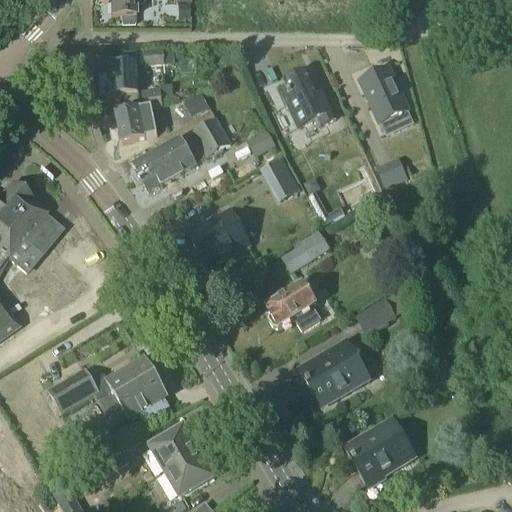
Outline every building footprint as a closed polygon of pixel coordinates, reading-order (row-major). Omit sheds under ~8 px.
[(143,3),(143,0),(110,0),(111,21),(122,21),(122,29),(135,28),(135,20),(134,3),(143,3)] [(188,8),(178,9),(179,21),(188,21),(188,8)] [(143,55),(144,69),(164,68),(163,55),(163,54),(143,55)] [(172,54),(163,55),(164,68),(173,67),(172,54)] [(148,95),(137,96),(135,68),(111,69),(113,99),(123,98),(123,107),(124,107),(161,102),(159,92),(147,94),(148,95)] [(406,113),(386,70),(357,83),(377,127),(406,113)] [(288,99),(283,102),(297,132),(315,124),(318,131),(334,123),(322,97),(317,100),(306,75),(284,86),(288,95),(286,96),(288,99)] [(172,91),(159,92),(161,102),(173,101),(172,91)] [(198,98),(186,104),(194,120),(207,113),(198,98)] [(126,116),(150,111),(162,110),(161,102),(124,107),(126,116)] [(150,111),(126,116),(115,118),(121,147),(156,139),(150,111)] [(185,152),(179,142),(131,168),(147,197),(195,170),(194,169),(207,162),(206,161),(229,148),(215,123),(192,137),(199,149),(191,153),(189,150),(185,152)] [(247,146),(255,162),(275,151),(266,136),(247,146)] [(261,175),(272,195),(291,185),(280,165),(261,175)] [(406,183),(400,169),(389,174),(395,188),(406,183)] [(310,185),(303,188),(308,198),(318,193),(315,187),(310,185)] [(11,189),(0,201),(0,273),(3,276),(24,252),(12,242),(38,212),(11,189)] [(228,214),(186,236),(204,270),(246,247),(228,214)] [(277,239),(296,226),(290,217),(271,231),(277,239)] [(281,262),(287,273),(289,277),(327,255),(317,237),(293,250),(295,254),(281,262)] [(272,250),(257,259),(265,273),(280,265),(272,250)] [(55,269),(37,282),(57,312),(74,301),(75,302),(84,296),(83,295),(97,285),(76,255),(62,265),(61,263),(53,267),(55,269)] [(301,288),(264,311),(269,320),(267,325),(272,333),(278,334),(294,324),(301,336),(319,325),(312,313),(315,311),(301,288)] [(354,322),(364,341),(406,317),(393,294),(382,301),(383,304),(354,322)] [(7,306),(0,309),(0,321),(12,314),(7,306)] [(12,314),(0,321),(0,325),(4,331),(17,323),(12,314)] [(17,323),(4,331),(9,340),(23,331),(17,323)] [(28,340),(23,331),(9,340),(14,349),(28,340)] [(33,349),(28,340),(14,349),(20,357),(33,349)] [(298,375),(306,390),(317,408),(332,399),(335,404),(369,384),(346,346),(298,375)] [(61,420),(92,401),(96,406),(112,432),(120,427),(120,428),(127,424),(128,425),(166,402),(143,364),(107,386),(103,380),(91,387),(84,375),(47,397),(61,420)] [(344,453),(366,489),(366,490),(414,462),(392,424),(344,453)] [(164,477),(198,457),(183,431),(148,452),(164,477)] [(104,482),(128,467),(121,455),(97,470),(104,482)] [(198,457),(164,477),(179,503),(213,483),(198,457)] [(23,470),(13,476),(17,483),(27,477),(23,470)] [(0,478),(0,492),(13,485),(17,483),(13,476),(2,482),(0,478)] [(13,485),(0,492),(0,511),(17,511),(27,507),(13,485)] [(27,507),(17,511),(34,511),(42,508),(37,501),(27,507)]
